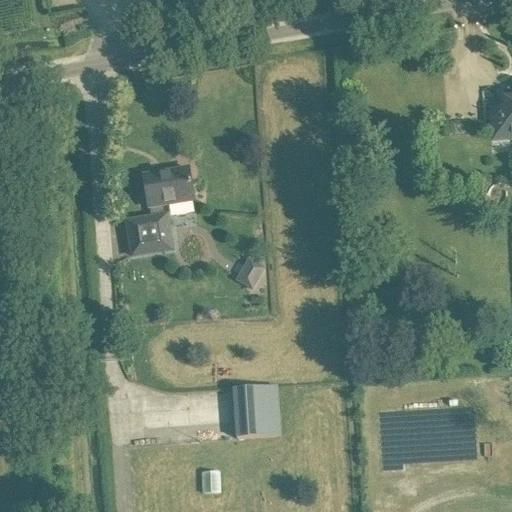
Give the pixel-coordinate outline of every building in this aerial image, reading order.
[(508,108),(495,109),(496,129),(497,138),(511,137),(511,100),(507,101),(508,108)] [(195,200),(193,189),(190,170),(144,177),(150,209),(151,209),(152,218),(128,222),(133,258),(174,252),(171,234),(167,212),(165,213),(164,205),(195,200)] [(249,260),(236,281),(253,291),(265,270),(249,260)] [(277,388),(234,391),(238,439),(281,436),(280,423),(278,392),(277,388)] [(205,473),(204,490),(216,490),(217,473),(205,473)]
